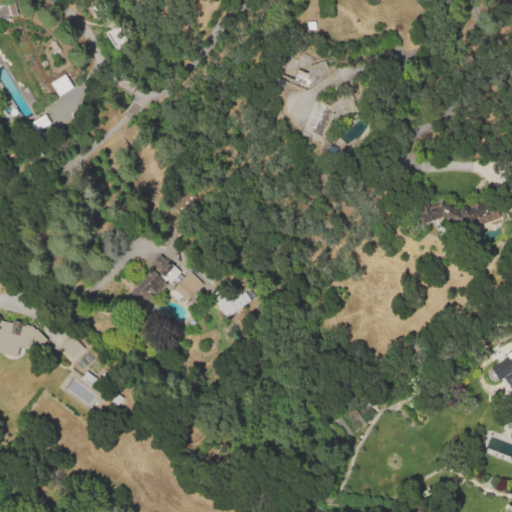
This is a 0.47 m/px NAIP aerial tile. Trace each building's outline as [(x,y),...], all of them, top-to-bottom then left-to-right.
[(0,2),(8,0),(13,0),(16,13),(0,17),(0,2)] [(102,0),(111,16),(96,24),(87,8),(102,0)] [(116,25),(127,45),(114,52),(103,33),(116,25)] [(323,61),(326,69),(341,63),(359,110),(328,123),(319,145),(294,135),(297,128),(269,116),(283,82),(271,77),(285,46),(312,58),(308,65),(323,61)] [(498,218),(493,198),(445,210),(443,201),(426,205),(425,201),(413,204),(418,223),(439,218),(442,230),(474,222),(474,224),(498,218)] [(180,273),(162,292),(150,281),(148,277),(148,275),(150,271),(153,269),(150,265),(159,256),(167,264),(168,262),(180,273)] [(189,272),(202,285),(190,296),(177,283),(189,272)] [(243,293),(248,302),(244,304),(239,295),(243,293)] [(239,295),(244,304),(245,305),(236,311),(229,301),(239,295)] [(215,304),(227,297),(229,301),(236,311),(224,319),(215,304)] [(0,321),(11,324),(11,321),(21,323),(20,326),(24,327),(25,326),(32,327),(45,340),(39,347),(32,340),(28,350),(18,348),(16,357),(0,354),(0,321)] [(60,347),(71,336),(83,349),(73,359),(60,347)] [(511,395),(502,380),(500,381),(496,375),(511,365),(505,358),(505,355),(507,353),(510,352),(511,353),(511,395)] [(80,379),(85,372),(96,379),(91,386),(80,379)]
